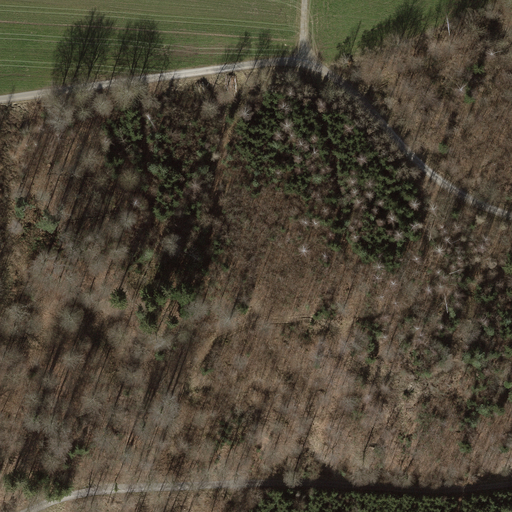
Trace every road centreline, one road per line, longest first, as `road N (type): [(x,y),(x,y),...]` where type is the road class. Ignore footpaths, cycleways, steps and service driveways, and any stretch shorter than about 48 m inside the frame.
road 1 (track): [(511,214),(442,181),(362,97),(307,63),(250,63),(0,99)]
road 2 (track): [(511,484),(141,484),(81,491),(25,511)]
